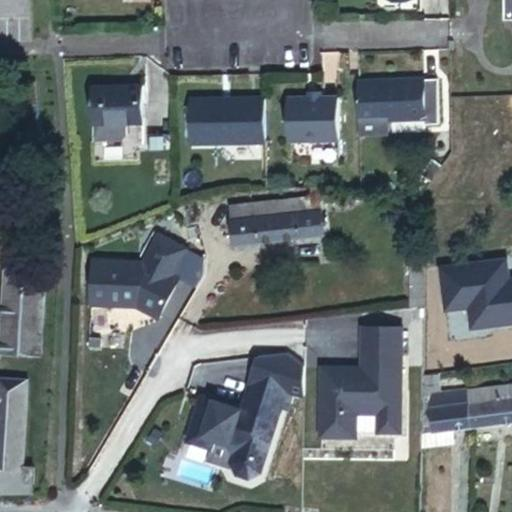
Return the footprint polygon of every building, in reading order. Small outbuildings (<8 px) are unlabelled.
[(18,107),(32,106),(31,86),(17,87),(18,107)] [(417,132),(430,132),(429,87),(351,87),(351,127),(375,127),(383,127),(416,127),(417,132)] [(120,126),(136,126),(136,91),(88,91),(88,127),(120,126)] [(281,146),(332,145),(332,103),(281,103),(281,146)] [(183,148),(259,148),(259,104),(182,104),(183,148)] [(21,172),(38,171),(32,106),(18,107),(16,107),(21,172)] [(115,145),(120,138),(120,126),(88,127),(88,145),(115,145)] [(352,141),(375,140),(375,127),(351,127),(352,141)] [(375,140),(383,141),(383,127),(375,127),(375,140)] [(412,179),(422,186),(434,168),(425,162),(412,179)] [(18,232),(39,232),(39,204),(19,204),(18,232)] [(256,252),(339,246),(338,215),(277,218),(276,210),(262,211),(263,221),(253,221),(256,252)] [(138,268),(88,267),(88,311),(134,312),(156,323),(176,283),(169,280),(183,253),(155,239),(138,268)] [(0,298),(0,357),(34,360),(40,275),(2,273),(0,298)] [(400,337),(360,337),(360,382),(349,382),(349,378),(319,379),(320,449),(357,448),(356,424),(378,424),(378,443),(401,443),(400,337)] [(36,471),(25,471),(29,380),(0,378),(0,495),(35,498),(36,471)] [(257,484),(285,402),(248,389),(238,419),(234,418),(233,421),(225,419),(226,415),(197,405),(182,450),(206,459),(209,449),(223,454),(228,464),(225,472),(232,484),(244,488),(257,484)] [(511,425),(511,403),(489,407),(487,396),(470,399),(475,432),(511,425)] [(454,435),(475,432),(470,399),(433,405),(438,437),(454,435)] [(427,455),(457,450),(454,435),(438,437),(428,438),(427,455)]
